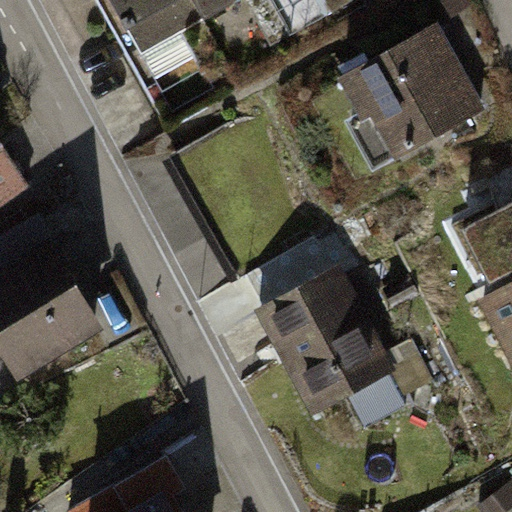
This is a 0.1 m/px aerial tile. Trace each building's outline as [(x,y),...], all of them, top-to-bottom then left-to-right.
[(99,0),(119,36),(127,32),(138,52),(131,56),(134,62),(208,21),(196,0),(99,0)] [(196,0),(208,21),(247,0),(196,0)] [(328,0),(336,13),(358,1),(357,0),(328,0)] [(266,32),(275,47),(296,35),(288,20),(266,32)] [(438,28),(349,77),(370,115),(380,109),(404,152),(483,109),(438,28)] [(205,66),(213,81),(235,69),(226,54),(205,66)] [(297,227),(237,119),(179,151),(239,259),(297,227)] [(0,211),(34,188),(2,144),(0,145),(0,211)] [(511,206),(466,229),(492,282),(511,272),(511,286),(492,297),(511,337),(511,206)] [(0,270),(4,278),(0,279),(0,334),(21,370),(99,323),(36,219),(0,240),(0,270)] [(338,271),(268,308),(320,407),(390,370),(338,271)] [(433,379),(419,354),(394,368),(407,393),(433,379)] [(170,458),(75,511),(177,511),(169,498),(187,488),(170,458)]
